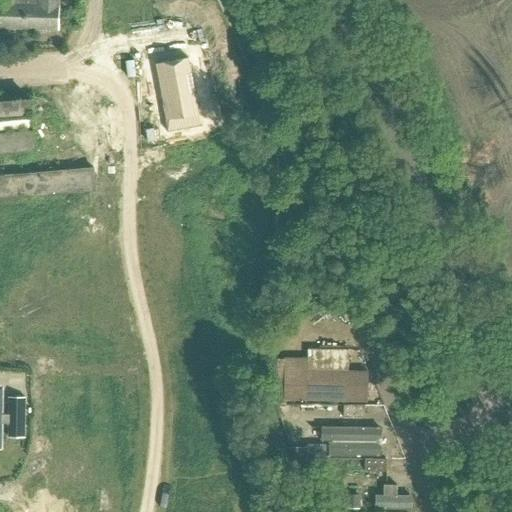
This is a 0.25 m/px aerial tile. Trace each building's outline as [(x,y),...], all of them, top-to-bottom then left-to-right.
[(0,0),(0,29),(24,30),(25,7),(24,0),(0,0)] [(24,0),(25,7),(24,30),(57,31),(58,0),(24,0)] [(190,58),(156,64),(169,133),(203,127),(190,58)] [(38,118),(0,121),(0,174),(97,165),(91,107),(60,110),(59,105),(58,105),(58,110),(46,111),(46,108),(39,109),(39,107),(37,107),(38,118)] [(17,230),(27,229),(26,216),(15,217),(17,230)] [(7,231),(17,230),(15,217),(5,218),(7,231)] [(17,230),(18,243),(29,242),(27,229),(17,230)] [(17,230),(7,231),(8,244),(18,243),(17,230)] [(374,309),(369,299),(348,308),(352,318),(374,309)] [(308,357),(286,357),(286,401),(370,402),(370,371),(359,371),(359,349),(308,349),(308,357)] [(0,447),(0,448),(1,424),(8,424),(8,437),(25,438),(25,397),(9,397),(9,415),(1,415),(1,389),(0,388),(0,447)] [(366,406),(344,406),(344,418),(366,418),(366,406)] [(79,460),(71,426),(53,431),(61,464),(79,460)] [(306,444),(306,448),(306,458),(326,457),(326,444),(306,444)] [(387,459),(366,459),(366,471),(387,471),(387,459)] [(388,484),(388,496),(377,496),(376,508),(416,509),(416,496),(401,495),(401,485),(388,484)] [(348,508),(362,508),(363,496),(348,496),(348,508)]
